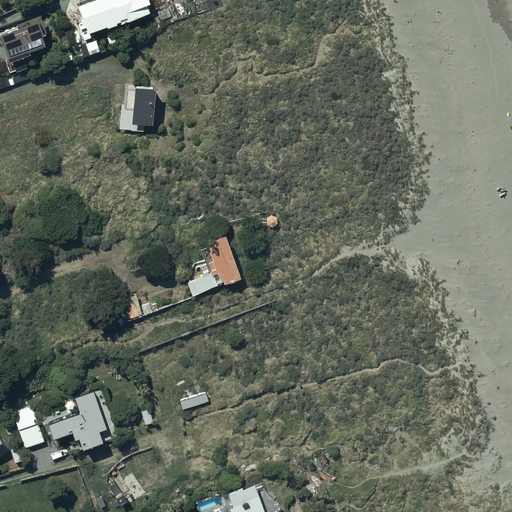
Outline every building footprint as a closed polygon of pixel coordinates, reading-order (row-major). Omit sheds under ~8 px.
[(79,0),(76,1),(81,13),(79,14),(82,21),(84,21),(87,30),(106,23),(107,25),(116,22),(115,20),(119,19),(119,20),(149,10),(146,3),(149,2),(148,0),(79,0)] [(39,12),(0,26),(0,34),(7,55),(4,56),(10,70),(27,64),(22,51),(28,49),(27,45),(43,40),(40,30),(45,28),(39,12)] [(133,85),(124,85),(123,109),(120,108),(119,126),(152,128),(154,84),(134,83),(133,85)] [(241,275),(225,232),(208,238),(210,244),(207,245),(212,258),(208,260),(208,262),(200,265),(202,273),(186,277),(191,292),(241,275)] [(142,313),(135,292),(118,298),(125,319),(142,313)] [(92,387),(62,398),(64,406),(37,414),(41,427),(44,426),(43,423),(48,421),(52,435),(71,429),(74,436),(78,435),(81,445),(101,439),(102,440),(119,434),(102,382),(92,385),(92,387)] [(206,391),(180,400),(183,410),(209,401),(206,391)] [(25,446),(44,440),(31,403),(12,410),(25,446)] [(0,454),(9,448),(0,435),(0,454)] [(255,484),(253,482),(242,486),(241,484),(227,489),(228,491),(227,491),(231,503),(228,504),(229,508),(225,510),(220,511),(280,511),(284,510),(274,500),(277,498),(271,491),(268,494),(262,481),(255,484)]
